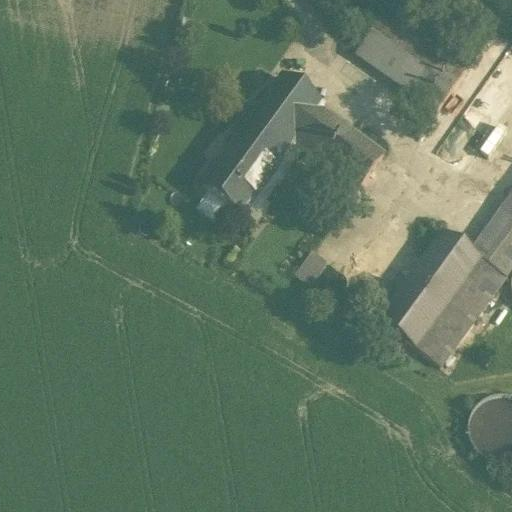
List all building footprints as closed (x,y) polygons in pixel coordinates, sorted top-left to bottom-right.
[(436,115),(465,75),(381,15),(352,55),(436,115)] [(247,128),(285,158),(293,147),(356,194),(382,158),(320,113),(323,109),(283,79),(247,128)] [(240,219),(285,158),(247,128),(201,190),(240,219)] [(511,199),(470,257),(442,236),(376,326),(439,371),(511,271),(511,199)] [(315,290),(335,268),(320,255),(300,277),(315,290)]
